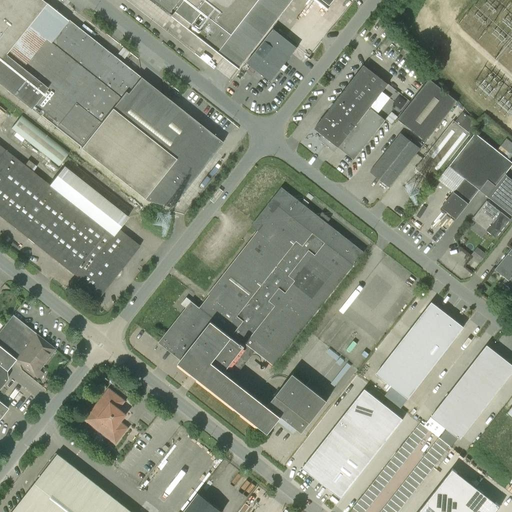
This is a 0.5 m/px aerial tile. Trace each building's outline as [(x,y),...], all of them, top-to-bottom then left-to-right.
[(41,0),(0,0),(0,84),(80,147),(146,200),(171,208),(223,143),(169,100),(165,106),(167,127),(156,128),(155,118),(145,119),(141,77),(68,19),(67,20),(41,0)] [(152,0),(169,13),(172,16),(188,28),(189,29),(218,52),(219,52),(226,43),(246,59),(260,42),(271,27),(292,0),(152,0)] [(246,62),(270,81),(297,48),(273,29),(246,62)] [(331,108),(314,129),(322,135),(319,139),(325,144),(332,150),(334,152),(338,147),(346,154),(354,160),(385,120),(369,108),(388,84),(366,67),(364,66),(364,65),(362,68),(361,70),(345,89),(343,92),(333,105),(331,108)] [(429,79),(398,119),(426,141),(457,101),(429,79)] [(390,123),(396,116),(390,111),(385,119),(390,123)] [(454,120),(469,132),(476,123),(462,111),(454,120)] [(68,153),(21,116),(11,128),(58,166),(68,153)] [(431,182),(469,133),(453,120),(414,168),(431,182)] [(464,178),(441,207),(456,219),(479,190),(511,215),(511,180),(504,174),(511,164),(511,163),(474,133),(448,166),(464,178)] [(420,149),(400,134),(370,172),(390,187),(420,149)] [(511,142),(505,138),(497,149),(509,158),(511,153),(511,142)] [(76,281),(77,282),(98,298),(98,299),(140,246),(138,245),(118,229),(128,217),(71,172),(64,166),(63,167),(49,185),(32,172),(36,167),(28,160),(24,165),(0,146),(0,216),(66,268),(72,273),(72,274),(79,278),(76,281)] [(182,312),(158,343),(180,360),(178,363),(200,380),(268,433),(281,417),(302,433),(327,401),(293,374),(267,407),(230,378),(252,349),(274,366),(364,252),(302,203),(281,187),(254,222),(251,226),(258,231),(221,277),(208,294),(209,295),(199,308),(191,301),(182,312)] [(471,229),(482,238),(487,231),(496,238),(510,220),(486,201),(472,219),(476,223),(471,229)] [(471,255),(480,262),(486,255),(477,247),(471,255)] [(511,248),(494,270),(509,281),(511,277),(511,248)] [(376,374),(392,386),(408,399),(463,327),(432,302),(376,374)] [(35,334),(12,315),(0,329),(0,347),(15,359),(35,334)] [(45,361),(55,349),(35,334),(15,359),(34,375),(45,361)] [(485,407),(511,372),(511,364),(487,345),(451,392),(431,417),(460,439),(485,407)] [(15,359),(0,347),(0,388),(7,379),(6,371),(15,359)] [(351,366),(347,363),(331,384),(334,387),(351,366)] [(118,410),(123,403),(125,401),(109,389),(95,406),(84,420),(115,444),(128,428),(120,422),(126,415),(118,410)] [(365,389),(303,468),(341,498),(403,419),(365,389)] [(416,428),(426,435),(429,430),(420,423),(416,428)] [(426,435),(416,428),(412,432),(422,440),(426,435)] [(458,438),(447,429),(440,438),(450,446),(451,447),(458,438)] [(422,440),(412,432),(409,437),(418,445),(422,440)] [(409,437),(405,442),(414,449),(418,445),(409,437)] [(435,443),(446,451),(450,446),(439,438),(435,443)] [(405,442),(401,446),(411,454),(414,449),(405,442)] [(446,451),(435,443),(431,447),(442,456),(446,451)] [(401,446),(398,451),(407,459),(411,454),(401,446)] [(431,447),(428,452),(439,461),(442,456),(431,447)] [(398,451),(394,456),(403,463),(407,459),(398,451)] [(428,452),(424,457),(435,465),(439,461),(428,452)] [(133,511),(58,454),(57,455),(56,454),(35,480),(37,481),(11,511),(133,511)] [(394,456),(390,461),(400,468),(403,463),(394,456)] [(435,465),(424,457),(420,461),(431,470),(435,465)] [(400,468),(390,461),(386,465),(396,473),(400,468)] [(431,470),(420,461),(416,466),(427,475),(431,470)] [(396,473),(386,465),(383,470),(392,477),(396,473)] [(427,475),(416,466),(413,471),(424,479),(427,475)] [(452,468),(417,511),(495,511),(500,506),(452,468)] [(392,477),(383,470),(379,475),(388,482),(392,477)] [(424,479),(413,471),(409,475),(420,484),(424,479)] [(388,482),(379,475),(375,479),(385,487),(388,482)] [(420,484),(409,475),(405,480),(416,489),(420,484)] [(385,487),(375,479),(371,484),(381,492),(385,487)] [(416,489),(405,480),(401,485),(412,494),(416,489)] [(381,492),(371,484),(368,489),(377,496),(381,492)] [(401,485),(398,490),(409,498),(412,494),(401,485)] [(368,489),(364,494),(373,501),(377,496),(368,489)] [(398,490),(394,494),(405,503),(409,498),(398,490)] [(199,493),(183,511),(222,511),(199,493)] [(373,501),(364,494),(360,498),(370,506),(373,501)] [(394,494),(390,499),(401,508),(405,503),(394,494)] [(360,498),(357,503),(366,510),(370,506),(360,498)] [(390,499),(387,504),(397,511),(401,508),(390,499)] [(364,511),(366,510),(357,503),(353,508),(358,511),(364,511)]
